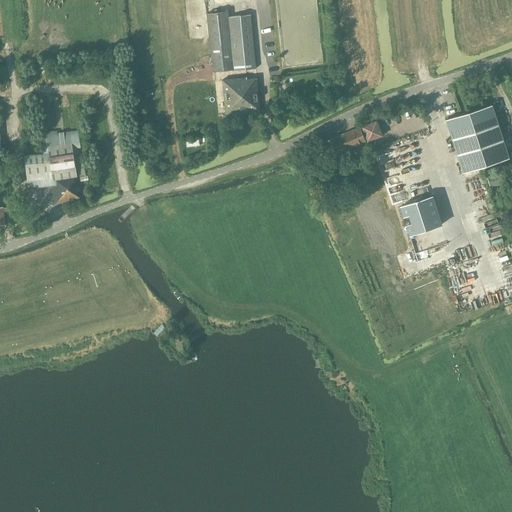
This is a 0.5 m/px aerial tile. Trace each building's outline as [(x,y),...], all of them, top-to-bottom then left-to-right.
[(257,69),(251,16),(229,18),(228,13),(206,15),(212,74),(257,69)] [(240,81),(243,114),(260,113),(257,79),(240,81)] [(226,116),(243,114),(240,81),(222,83),(226,116)] [(492,105),(445,120),(463,173),(509,158),(492,105)] [(376,120),(361,126),(367,142),(383,136),(376,120)] [(360,128),(323,144),(329,158),(366,143),(360,128)] [(44,154),(25,155),(27,180),(52,178),(56,203),(70,201),(70,203),(83,201),(81,182),(93,180),(92,175),(86,176),(79,131),(58,134),(58,130),(42,133),(44,154)] [(511,182),(511,180),(509,170),(488,175),(487,176),(484,177),(485,181),(488,180),(491,189),(511,182)] [(431,201),(399,212),(408,240),(440,230),(431,201)]
